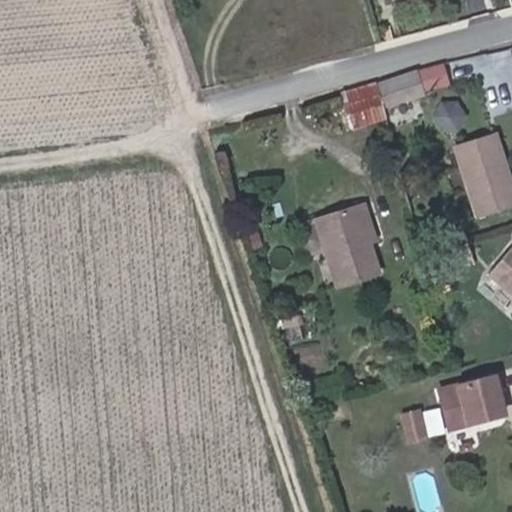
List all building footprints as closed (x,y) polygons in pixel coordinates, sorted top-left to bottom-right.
[(370,81),(379,110),(425,94),(416,68),(370,81)] [(432,106),(438,132),(466,126),(461,100),(432,106)] [(511,201),(511,191),(493,134),(454,146),(476,213),(511,201)] [(363,203),(352,207),(362,239),(367,238),(375,236),(363,203)] [(335,283),(377,270),(367,238),(362,239),(352,207),(314,219),(335,283)] [(511,242),(487,271),(511,292),(511,242)] [(274,249),(271,264),(289,267),(292,252),(274,249)] [(302,314),(279,318),(283,341),(306,338),(302,314)] [(450,426),(503,412),(493,373),(441,388),(450,426)] [(410,441),(428,436),(420,409),(403,413),(410,441)]
